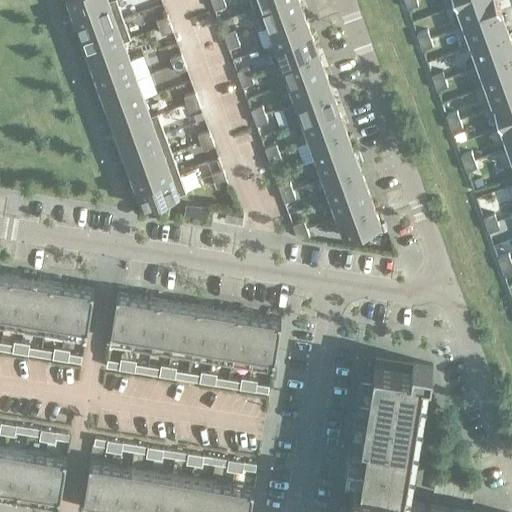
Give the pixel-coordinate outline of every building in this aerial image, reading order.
[(67,0),(73,14),(109,1),(108,0),(67,0)] [(73,14),(80,33),(116,20),(123,17),(116,0),(108,0),(109,1),(73,14)] [(223,0),(215,0),(212,1),(214,9),(226,5),(223,0)] [(275,0),(260,5),(267,25),(303,12),(299,0),(275,0)] [(416,0),(405,0),(407,8),(418,4),(416,0)] [(464,25),(500,11),(496,0),(468,0),(456,4),(464,25)] [(471,45),(508,32),(500,11),(464,25),(471,45)] [(274,43),(274,44),(310,31),(303,12),(267,25),(274,43)] [(158,26),(170,22),(167,15),(156,19),(158,26)] [(123,17),(116,20),(80,33),(87,52),(123,39),(123,40),(130,38),(123,17)] [(172,30),(170,22),(158,26),(161,34),(172,30)] [(234,28),(223,32),(225,40),(237,36),(234,28)] [(427,29),(416,33),(419,41),(430,37),(427,29)] [(282,64),(281,63),(317,50),(310,31),(274,44),(274,43),(267,45),(275,66),(282,64)] [(478,65),(511,53),(511,43),(508,32),(471,45),(478,65)] [(237,36),(225,40),(228,47),(239,43),(237,36)] [(430,37),(419,41),(422,49),(433,45),(430,37)] [(123,40),(123,39),(87,52),(94,71),(130,58),(123,40)] [(281,63),(288,82),(324,69),(317,50),(281,63)] [(181,53),(169,57),(172,65),(183,61),(181,53)] [(486,86),(511,76),(511,53),(478,65),(486,86)] [(94,71),(101,90),(137,77),(130,58),(94,71)] [(186,68),(183,61),(172,65),(175,72),(186,68)] [(248,67),(237,71),(239,78),(251,74),(248,67)] [(288,82),(295,101),(331,88),(324,69),(288,82)] [(442,70),(431,74),(434,82),(445,78),(442,70)] [(251,74),(239,78),(242,86),(253,82),(251,74)] [(511,76),(486,86),(493,106),(511,99),(511,76)] [(144,97),(137,77),(101,90),(108,110),(144,97)] [(445,78),(434,82),(437,89),(448,86),(445,78)] [(295,101),(302,120),(338,107),(331,88),(295,101)] [(183,95),(186,103),(197,99),(195,91),(183,95)] [(151,116),(144,97),(108,110),(115,129),(151,116)] [(200,106),(197,99),(186,103),(189,110),(200,106)] [(501,126),(511,122),(511,99),(493,106),(501,126)] [(262,105),(251,109),(253,116),(265,112),(262,105)] [(302,120),(309,140),(345,127),(338,107),(302,120)] [(457,110),(446,114),(449,122),(459,118),(457,110)] [(115,129),(122,148),(158,135),(164,133),(157,112),(150,115),(151,116),(115,129)] [(265,112),(253,116),(256,124),(267,120),(265,112)] [(459,118),(449,122),(452,130),(462,126),(459,118)] [(508,147),(511,145),(511,122),(501,126),(508,147)] [(309,140),(316,159),(352,146),(345,127),(309,140)] [(197,134),(200,141),(211,137),(209,130),(197,134)] [(122,148),(129,167),(164,154),(171,152),(164,133),(158,135),(122,148)] [(211,137),(200,141),(203,149),(214,145),(211,137)] [(276,143),(264,147),(267,155),(278,151),(276,143)] [(316,159),(323,178),(359,165),(352,146),(316,159)] [(278,151),(267,155),(270,162),(281,158),(278,151)] [(471,151),(461,155),(463,163),(474,159),(471,151)] [(171,152),(164,154),(129,167),(135,186),(171,173),(178,171),(171,152)] [(474,159),(463,163),(466,171),(477,167),(474,159)] [(323,178),(330,197),(366,184),(359,165),(323,178)] [(222,168),(211,172),(214,180),(225,176),(222,168)] [(178,171),(171,173),(135,186),(143,207),(179,194),(186,191),(178,171)] [(290,182),(278,186),(281,193),(292,189),(290,182)] [(330,197),(337,216),(373,203),(366,184),(330,197)] [(292,189),(281,193),(284,201),(295,197),(292,189)] [(380,224),(373,203),(337,216),(344,237),(380,224)] [(493,212),(483,216),(486,224),(496,220),(493,212)] [(308,218),(297,222),(299,230),(311,226),(308,218)] [(496,220),(486,224),(488,232),(499,228),(496,220)] [(299,230),(302,237),(313,233),(311,226),(299,230)] [(508,253),(497,256),(500,264),(511,260),(508,253)] [(511,263),(511,260),(500,264),(503,272),(511,269),(511,263)] [(0,320),(4,321),(12,274),(10,273),(10,274),(0,272),(0,320)] [(32,277),(13,274),(12,274),(4,321),(24,325),(32,277)] [(44,328),(52,280),(50,280),(32,277),(24,325),(44,328)] [(72,284),(53,281),(53,280),(52,280),(44,328),(64,331),(72,284)] [(92,297),(93,290),(94,290),(94,287),(91,286),(91,287),(72,284),(64,331),(83,334),(83,335),(86,335),(87,332),(86,332),(91,300),(92,300),(92,297)] [(109,339),(112,339),(131,342),(138,295),(120,292),(120,291),(117,291),(116,294),(115,301),(115,300),(114,304),(115,304),(110,336),(109,336),(109,339)] [(151,345),(159,297),(157,297),(157,298),(138,295),(131,342),(151,345)] [(179,301),(160,298),(159,297),(151,345),(171,349),(179,301)] [(191,352),(199,304),(197,304),(179,301),(171,349),(191,352)] [(219,308),(200,305),(200,304),(199,304),(191,352),(211,355),(219,308)] [(231,358),(239,310),(238,310),(238,311),(219,308),(211,355),(231,358)] [(259,314),(241,311),(239,310),(231,358),(252,361),(259,314)] [(270,365),(273,365),(274,362),(273,362),(279,330),(280,327),(279,327),(280,320),(281,320),(281,317),(278,317),(259,314),(252,361),(270,365)] [(14,340),(13,343),(12,350),(20,352),(21,341),(14,340)] [(1,341),(0,345),(0,348),(12,350),(13,343),(1,341)] [(27,353),(29,346),(29,342),(21,341),(20,352),(27,353)] [(29,346),(27,353),(40,355),(41,348),(29,346)] [(54,346),(53,350),(52,357),(60,358),(62,347),(54,346)] [(68,359),(69,352),(69,349),(62,347),(60,358),(68,359)] [(40,355),(52,357),(53,350),(41,348),(40,355)] [(81,354),(69,352),(68,359),(80,361),(81,354)] [(376,355),(375,355),(374,364),(383,365),(385,356),(376,355)] [(383,365),(392,367),(394,358),(385,356),(383,365)] [(119,368),(126,369),(128,358),(120,357),(120,360),(119,368)] [(106,366),(119,368),(120,360),(107,358),(106,366)] [(134,370),(135,363),(136,359),(128,358),(126,369),(134,370)] [(392,367),(402,368),(403,359),(394,358),(392,367)] [(403,359),(402,368),(411,370),(412,361),(403,359)] [(432,364),(412,361),(411,370),(402,368),(392,367),(383,365),(374,364),(349,511),(502,511),(497,511),(496,511),(409,498),(429,375),(430,375),(432,364)] [(148,365),(135,363),(134,370),(147,372),(148,365)] [(161,363),(160,367),(159,374),(167,375),(168,365),(161,363)] [(147,372),(159,374),(160,367),(148,365),(147,372)] [(174,377),(176,369),(176,366),(168,365),(167,375),(174,377)] [(174,377),(187,379),(188,371),(176,369),(174,377)] [(199,381),(207,382),(209,371),(201,370),(200,373),(199,381)] [(187,379),(199,381),(200,373),(188,371),(187,379)] [(215,383),(216,376),(216,372),(209,371),(207,382),(215,383)] [(215,383),(227,385),(228,378),(216,376),(215,383)] [(241,376),(241,380),(240,387),(247,388),(249,378),(241,376)] [(227,385),(240,387),(241,380),(228,378),(227,385)] [(255,390),(256,383),(257,379),(249,378),(247,388),(255,390)] [(269,385),(256,383),(255,390),(268,392),(269,385)] [(0,432),(7,433),(8,423),(1,421),(0,424),(0,432)] [(14,435),(15,431),(16,424),(8,423),(7,433),(14,435)] [(28,426),(16,424),(15,431),(27,433),(28,426)] [(27,433),(40,435),(41,428),(28,426),(27,433)] [(41,428),(40,435),(39,439),(47,440),(49,429),(41,428)] [(54,441),(55,438),(56,430),(49,429),(47,440),(54,441)] [(55,438),(68,440),(69,432),(56,430),(55,438)] [(93,444),(106,446),(107,439),(95,437),(93,444)] [(105,449),(113,451),(115,440),(107,439),(106,446),(105,449)] [(121,452),(121,448),(123,441),(115,440),(113,451),(121,452)] [(135,443),(123,441),(121,448),(134,450),(135,443)] [(134,450),(146,452),(147,445),(135,443),(134,450)] [(155,446),(147,445),(146,452),(146,456),(153,457),(155,446)] [(0,473),(0,493),(15,496),(17,497),(25,449),(5,446),(0,473)] [(161,458),(162,455),(163,448),(155,446),(153,457),(161,458)] [(175,450),(163,448),(162,455),(174,457),(175,450)] [(25,449),(17,497),(18,497),(19,496),(37,499),(45,452),(25,449)] [(174,457),(187,459),(188,452),(175,450),(174,457)] [(60,500),(59,500),(60,494),(61,494),(61,490),(66,458),(67,455),(64,455),(45,452),(37,499),(56,503),(59,503),(60,500)] [(186,462),(194,464),(195,453),(188,452),(187,459),(186,462)] [(201,465),(202,461),(203,454),(195,453),(194,464),(201,465)] [(202,461),(214,463),(216,456),(203,454),(202,461)] [(214,463),(227,465),(228,458),(216,456),(214,463)] [(226,469),(234,470),(236,459),(228,458),(227,465),(226,469)] [(83,497),(84,497),(82,504),(82,507),(85,508),(85,507),(104,510),(111,463),(92,460),(92,459),(89,459),(89,462),(84,494),(83,497)] [(242,471),(242,468),(243,461),(236,459),(234,470),(242,471)] [(242,468),(255,470),(256,463),(243,461),(242,468)] [(104,510),(114,511),(123,511),(131,466),(111,463),(104,510)] [(131,466),(123,511),(144,511),(151,469),(131,466)] [(144,511),(165,511),(172,473),(151,469),(144,511)] [(172,473),(165,511),(185,511),(192,476),(172,473)] [(185,511),(206,511),(212,479),(192,476),(185,511)] [(212,479),(206,511),(227,511),(232,482),(212,479)] [(249,511),(253,488),(254,489),(254,485),(251,485),(232,482),(227,511),(249,511)]
